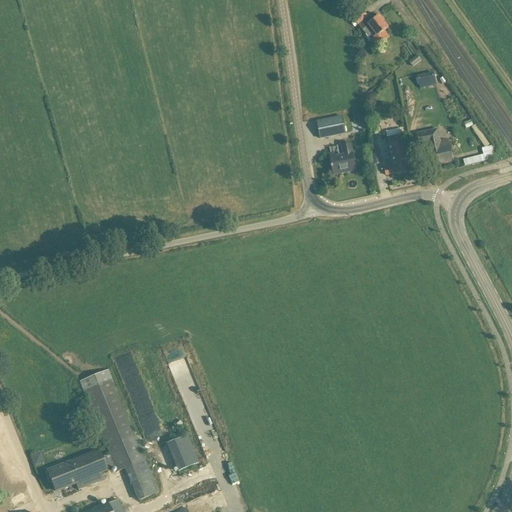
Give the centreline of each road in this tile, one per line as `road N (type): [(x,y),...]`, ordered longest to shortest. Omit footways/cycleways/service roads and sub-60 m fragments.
road 1 (unclassified): [(0,281),(312,209)]
road 2 (unclassified): [(312,209),(281,0)]
road 3 (tertiary): [(511,339),(457,230),(457,204)]
road 4 (unclassified): [(312,209),(419,194),(457,204)]
